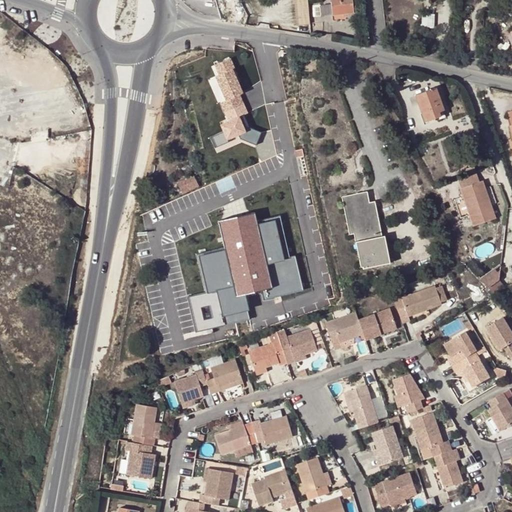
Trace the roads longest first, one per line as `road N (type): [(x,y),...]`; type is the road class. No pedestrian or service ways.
road 1 (primary): [(116,166),(54,511)]
road 2 (residential): [(309,381),(413,349),(486,457)]
road 3 (residential): [(167,511),(187,425),(309,381)]
road 4 (residential): [(379,54),(208,27)]
road 5 (unclassified): [(368,511),(309,381)]
road 6 (residential): [(511,83),(379,54)]
road 7 (primary): [(116,166),(152,45)]
